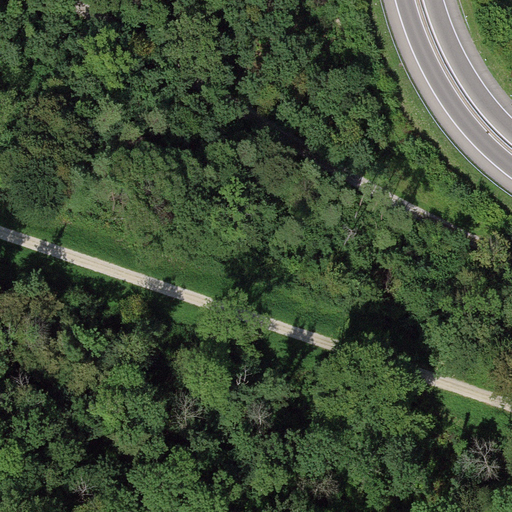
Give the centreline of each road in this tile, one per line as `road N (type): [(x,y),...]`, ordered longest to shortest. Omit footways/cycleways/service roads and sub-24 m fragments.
road 1 (track): [(511,405),(0,232)]
road 2 (track): [(94,0),(411,210),(511,262)]
road 3 (motorway): [(404,0),(445,96),(511,170)]
road 4 (motorway): [(511,127),(463,64),(437,0)]
